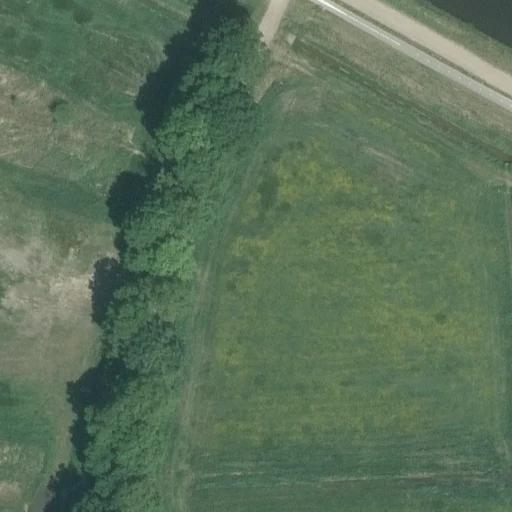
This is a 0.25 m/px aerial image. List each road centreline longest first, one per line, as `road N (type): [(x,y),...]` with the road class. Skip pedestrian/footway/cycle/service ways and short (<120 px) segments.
road 1 (track): [(287,0),(170,228),(113,511)]
road 2 (track): [(511,70),(384,0)]
